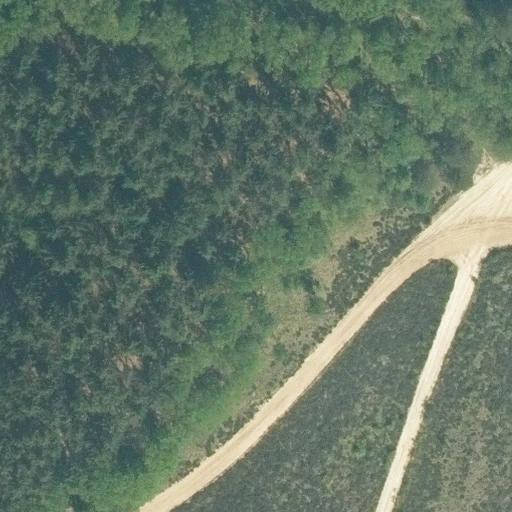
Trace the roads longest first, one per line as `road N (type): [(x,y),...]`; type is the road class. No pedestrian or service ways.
road 1 (track): [(147,511),(230,450),(400,265),(511,170)]
road 2 (track): [(511,199),(492,188),(382,511)]
